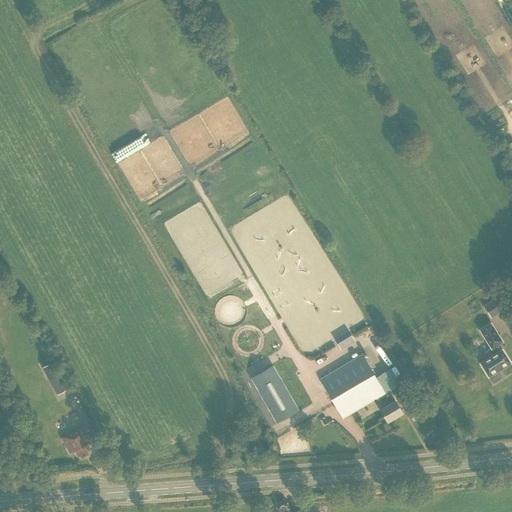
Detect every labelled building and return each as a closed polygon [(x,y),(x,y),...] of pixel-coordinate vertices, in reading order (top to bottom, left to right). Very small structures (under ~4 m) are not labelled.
[(511,142),(500,150),(511,169),(511,142)] [(491,318),(507,308),(500,296),(483,306),(491,318)] [(489,376),(510,363),(501,350),(500,351),(497,345),(502,342),(490,323),(480,330),(491,348),(485,352),(489,358),(480,363),(489,376)] [(387,421),(402,412),(395,401),(389,405),(383,394),(385,393),(362,354),(320,379),(343,418),(376,398),(382,409),(380,410),(387,421)] [(54,362),(43,367),(57,395),(68,389),(54,362)] [(272,366),(251,378),(276,422),(297,410),(272,366)] [(83,445),(92,440),(83,425),(61,437),(69,452),(74,450),(78,457),(80,456),(81,458),(88,454),(83,445)] [(295,511),(290,511),(287,503),(276,507),(278,511),(301,511),(300,510),(295,511)]
